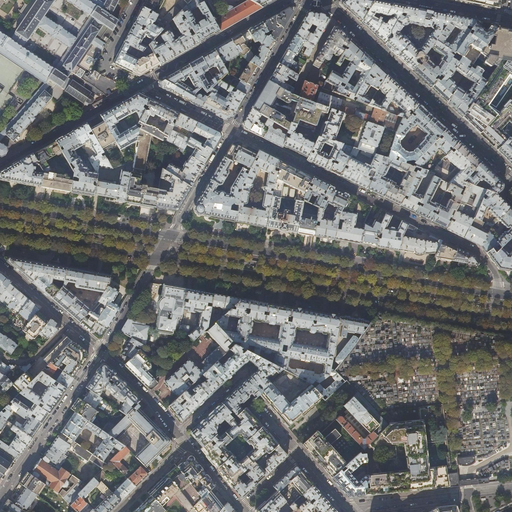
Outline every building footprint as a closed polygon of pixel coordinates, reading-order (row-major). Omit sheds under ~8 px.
[(30,121),(32,122),(35,118),(34,117),(51,97),(44,91),(52,82),(64,90),(71,80),(67,78),(76,65),(91,44),(93,45),(79,64),(89,71),(86,74),(85,73),(84,75),(87,77),(89,74),(91,75),(92,77),(93,77),(94,77),(95,77),(97,79),(100,74),(92,70),(104,47),(116,24),(118,20),(111,15),(118,0),(0,0),(0,156),(1,157),(5,155),(8,151),(7,147),(0,142),(0,141),(6,135),(13,141),(30,121)] [(158,0),(145,0),(142,7),(152,12),(158,0)] [(182,0),(181,1),(180,1),(163,18),(171,22),(173,20),(181,11),(191,0),(182,0)] [(215,35),(220,32),(201,0),(191,0),(181,11),(192,29),(194,34),(200,43),(204,41),(205,40),(205,39),(205,38),(211,35),(214,34),(215,35)] [(201,0),(220,32),(249,15),(262,7),(249,0),(246,0),(248,1),(233,9),(232,8),(231,6),(229,6),(227,7),(226,7),(226,8),(225,10),(225,12),(226,13),(218,18),(216,14),(215,14),(207,0),(201,0)] [(369,9),(374,0),(372,0),(344,0),(343,2),(341,4),(351,13),(361,22),(367,13),(364,10),(362,9),(362,8),(369,9)] [(383,2),(374,0),(369,9),(367,13),(361,22),(368,29),(377,38),(385,44),(387,40),(386,39),(388,35),(389,33),(396,22),(400,15),(401,13),(405,6),(399,5),(383,2)] [(457,0),(462,1),(478,4),(493,7),(500,8),(501,2),(501,0),(457,0)] [(277,15),(262,23),(272,40),(275,42),(283,28),(295,8),(294,7),(293,6),(277,15)] [(416,9),(405,6),(401,13),(405,14),(405,16),(403,18),(400,15),(396,22),(402,27),(409,23),(422,26),(425,11),(416,9)] [(169,24),(171,22),(163,18),(152,12),(142,7),(138,15),(133,23),(141,28),(142,25),(145,27),(144,29),(158,36),(164,30),(169,24)] [(192,29),(181,11),(173,20),(181,34),(177,36),(178,38),(178,39),(181,45),(185,52),(194,46),(200,43),(194,34),(190,36),(190,35),(190,34),(189,33),(189,32),(189,31),(192,29)] [(434,12),(425,11),(422,26),(431,28),(431,27),(432,27),(432,26),(432,24),(435,25),(436,26),(435,29),(434,29),(434,30),(433,29),(433,30),(428,37),(434,42),(435,40),(442,31),(441,31),(442,26),(445,26),(452,16),(434,12)] [(313,13),(309,12),(306,16),(295,36),(306,42),(314,47),(329,20),(326,16),(322,13),(316,13),(314,13),(313,13)] [(452,16),(445,26),(442,31),(435,40),(450,51),(454,54),(455,53),(469,31),(466,29),(466,26),(472,27),(476,21),(464,18),(452,16)] [(483,22),(476,21),(472,27),(469,31),(455,53),(463,58),(467,51),(467,48),(468,46),(470,45),(470,46),(472,46),(474,47),(474,48),(481,53),(488,42),(493,35),(499,26),(499,25),(491,24),(487,30),(485,31),(483,30),(483,29),(482,29),(479,27),(483,22)] [(262,22),(247,31),(251,38),(256,46),(256,47),(258,48),(257,49),(257,50),(258,51),(258,52),(259,52),(256,57),(254,56),(249,62),(259,68),(261,69),(270,53),(276,43),(275,42),(272,40),(262,23),(262,22)] [(398,33),(402,27),(396,22),(389,33),(390,34),(390,33),(392,34),(392,37),(391,37),(391,38),(388,35),(386,39),(387,40),(385,44),(391,50),(397,56),(409,43),(406,40),(407,40),(402,36),(398,33)] [(144,29),(141,28),(133,23),(131,29),(128,34),(141,41),(144,36),(154,40),(158,36),(144,29)] [(499,26),(493,35),(495,36),(493,45),(490,44),(488,42),(481,53),(477,57),(490,67),(493,64),(496,67),(497,65),(511,68),(511,30),(507,29),(500,28),(500,27),(499,26)] [(340,57),(350,40),(345,35),(336,27),(334,27),(312,65),(318,68),(324,58),(327,60),(329,60),(331,56),(331,55),(332,53),(340,57)] [(157,46),(154,40),(149,45),(149,46),(154,55),(156,53),(157,54),(159,57),(156,59),(159,63),(158,64),(160,66),(174,58),(185,52),(181,45),(178,39),(174,41),(172,37),(173,37),(172,34),(171,34),(169,31),(167,32),(163,34),(161,36),(161,37),(163,42),(165,42),(165,43),(165,44),(162,44),(157,46)] [(244,42),(251,38),(247,31),(240,35),(223,44),(214,49),(222,64),(240,55),(249,62),(254,56),(252,53),(251,53),(243,45),(244,42)] [(141,41),(128,34),(126,38),(123,43),(132,47),(142,52),(146,48),(140,44),(141,41)] [(304,46),(306,42),(295,36),(291,42),(286,50),(295,55),(297,57),(298,55),(297,55),(299,51),(300,51),(300,50),(302,45),(304,46)] [(431,46),(434,42),(428,37),(419,49),(419,50),(421,51),(420,52),(419,52),(418,53),(416,51),(417,50),(416,50),(409,43),(397,56),(406,64),(412,70),(418,63),(425,54),(431,46)] [(350,40),(340,57),(336,64),(339,66),(344,58),(350,62),(341,76),(348,80),(355,69),(364,53),(359,48),(350,40)] [(450,51),(435,40),(434,42),(431,46),(434,48),(434,49),(434,50),(443,56),(440,60),(440,61),(437,65),(437,66),(435,66),(428,59),(428,58),(428,57),(427,56),(425,54),(418,63),(412,70),(422,79),(431,88),(453,56),(450,54),(451,53),(449,52),(450,51)] [(314,47),(306,42),(304,46),(307,48),(303,54),(308,57),(314,47)] [(129,53),(132,47),(123,43),(119,51),(113,63),(131,73),(139,57),(138,57),(137,59),(125,54),(126,52),(129,53)] [(149,46),(146,48),(142,52),(132,47),(129,53),(138,57),(139,57),(131,73),(135,75),(136,73),(139,75),(145,71),(152,67),(158,64),(159,63),(156,59),(154,55),(149,46)] [(208,53),(201,57),(208,69),(213,67),(214,67),(215,67),(216,67),(220,74),(218,75),(217,73),(215,74),(216,76),(213,78),(214,78),(217,83),(220,81),(227,73),(222,64),(214,49),(208,53)] [(306,61),(299,58),(297,57),(295,55),(286,50),(282,56),(278,64),(289,70),(291,71),(298,75),(301,69),(306,61)] [(370,58),(364,53),(355,69),(361,73),(360,73),(360,74),(360,75),(361,75),(354,88),(346,83),(345,85),(343,88),(342,90),(355,94),(374,62),(370,58)] [(463,58),(455,53),(454,54),(453,56),(431,88),(438,94),(447,102),(457,87),(448,79),(455,70),(464,76),(470,68),(473,64),(463,58)] [(196,60),(188,64),(202,87),(207,93),(217,83),(214,78),(211,80),(212,82),(208,84),(203,75),(204,74),(204,73),(204,72),(208,69),(201,57),(196,60)] [(249,62),(238,79),(240,80),(249,85),(255,76),(259,68),(249,62)] [(382,69),(374,62),(355,94),(354,96),(357,98),(356,100),(368,105),(370,101),(363,96),(369,88),(372,90),(373,90),(374,88),(377,90),(378,88),(387,74),(382,69)] [(202,87),(188,64),(178,70),(162,79),(176,87),(192,96),(195,94),(198,91),(202,87)] [(291,71),(289,70),(278,64),(274,71),(268,81),(292,95),(294,88),(286,84),(283,83),(283,82),(283,81),(287,84),(288,81),(287,80),(286,79),(285,78),(287,76),(289,78),(296,81),(298,75),(291,71)] [(83,87),(83,88),(85,86),(83,85),(86,82),(80,78),(84,71),(76,65),(67,78),(71,80),(72,80),(71,80),(75,83),(75,82),(76,83),(79,85),(80,85),(79,86),(83,88),(83,87)] [(511,68),(497,65),(496,67),(490,76),(490,77),(488,80),(487,81),(470,105),(468,109),(462,117),(467,121),(473,127),(478,131),(480,133),(482,130),(511,97),(511,68)] [(474,70),(470,68),(464,76),(473,83),(468,90),(470,92),(468,95),(457,87),(447,102),(454,109),(462,117),(468,109),(466,107),(468,104),(470,105),(487,81),(480,76),(483,72),(476,67),(474,70)] [(346,83),(348,80),(341,76),(332,71),(324,83),(323,88),(345,96),(346,94),(350,95),(349,98),(353,99),(354,96),(355,94),(342,90),(343,88),(339,85),(341,82),(345,85),(346,83)] [(395,82),(387,74),(378,88),(385,95),(384,96),(385,97),(379,104),(378,105),(371,100),(370,101),(368,105),(374,107),(384,111),(386,106),(390,100),(400,86),(395,82)] [(176,87),(162,79),(160,81),(160,80),(159,81),(158,83),(159,83),(159,86),(162,88),(166,90),(168,91),(172,93),(176,87)] [(231,83),(229,86),(245,95),(248,91),(250,86),(249,85),(240,80),(239,82),(235,79),(232,80),(231,83)] [(71,80),(64,90),(64,91),(68,93),(67,93),(68,94),(68,93),(71,95),(71,96),(72,96),(75,98),(76,99),(79,101),(80,101),(83,103),(83,104),(84,104),(87,106),(88,104),(89,104),(91,104),(92,103),(93,102),(93,101),(94,99),(93,98),(93,97),(95,94),(91,92),(90,92),(90,93),(87,91),(87,90),(86,90),(83,88),(83,87),(83,88),(79,86),(80,85),(79,85),(76,83),(75,82),(75,83),(71,80),(72,80),(71,80)] [(217,83),(207,93),(204,96),(207,97),(235,113),(240,104),(245,95),(229,86),(220,81),(217,83)] [(298,98),(298,97),(292,95),(268,81),(264,87),(256,102),(251,109),(268,119),(274,122),(288,130),(289,128),(288,127),(290,122),(297,124),(311,129),(320,132),(323,121),(328,108),(316,104),(311,102),(298,98)] [(300,93),(298,97),(298,98),(311,102),(317,86),(304,81),(302,85),(300,93)] [(400,86),(390,100),(393,102),(401,110),(402,112),(400,113),(399,113),(397,116),(402,117),(405,120),(410,115),(408,114),(409,113),(408,112),(410,110),(412,113),(414,111),(420,105),(411,97),(400,86)] [(192,96),(176,87),(172,93),(186,100),(190,102),(196,98),(192,96)] [(207,93),(202,87),(198,91),(199,92),(201,91),(204,94),(202,95),(203,96),(201,98),(201,97),(201,96),(201,95),(199,94),(198,94),(197,95),(195,94),(192,96),(196,98),(190,102),(196,105),(202,108),(207,97),(204,96),(207,93)] [(130,98),(122,102),(129,115),(135,112),(137,112),(139,120),(145,109),(147,106),(150,99),(138,93),(130,98)] [(316,104),(328,108),(330,109),(335,110),(337,111),(343,113),(362,120),(383,128),(395,132),(402,117),(397,116),(384,111),(374,107),(371,117),(340,106),(342,100),(320,93),(316,104)] [(233,116),(235,113),(207,97),(203,105),(207,107),(217,112),(216,113),(216,114),(221,116),(226,119),(231,117),(232,118),(233,116)] [(511,108),(511,107),(511,97),(482,130),(491,138),(500,147),(509,137),(505,134),(511,126),(511,108)] [(176,120),(180,113),(167,107),(150,99),(147,106),(149,107),(148,110),(145,109),(139,120),(136,127),(139,128),(151,135),(165,143),(174,124),(172,122),(173,119),(176,120)] [(114,124),(129,115),(122,102),(112,108),(100,115),(104,123),(115,141),(120,150),(137,141),(139,128),(136,127),(135,125),(120,134),(114,124)] [(390,147),(389,149),(390,150),(387,158),(400,162),(411,166),(414,163),(408,161),(412,160),(413,159),(415,162),(438,137),(436,135),(437,133),(440,135),(446,129),(438,122),(428,112),(420,105),(414,111),(416,113),(415,115),(412,113),(410,115),(405,120),(402,117),(395,132),(393,140),(390,148),(390,147)] [(386,106),(384,111),(397,116),(393,112),(392,108),(386,106)] [(266,122),(268,119),(251,109),(249,113),(245,120),(262,129),(265,124),(264,123),(263,124),(257,121),(259,118),(263,120),(266,122)] [(323,121),(320,132),(318,136),(308,157),(307,160),(312,163),(319,166),(329,171),(339,152),(340,149),(343,144),(338,142),(334,141),(336,136),(338,130),(343,113),(337,111),(336,114),(334,113),(335,110),(330,109),(326,122),(323,121)] [(180,113),(176,120),(174,124),(165,143),(182,153),(186,145),(190,137),(191,135),(188,133),(187,136),(188,137),(187,138),(175,131),(178,126),(192,133),(193,132),(198,122),(189,118),(180,113)] [(271,126),(274,122),(268,119),(266,122),(265,124),(262,129),(266,132),(263,138),(272,143),(282,148),(283,144),(286,136),(282,134),(282,133),(281,133),(281,132),(280,131),(279,130),(278,129),(277,129),(276,130),(275,130),(272,129),(272,127),(271,126)] [(266,132),(262,129),(245,120),(244,122),(243,124),(244,129),(257,135),(263,138),(266,132)] [(383,128),(362,120),(356,137),(353,147),(359,149),(361,150),(373,153),(374,154),(376,148),(380,136),(383,128)] [(191,135),(190,137),(203,145),(212,151),(216,144),(221,137),(220,133),(210,128),(198,122),(193,132),(207,139),(204,143),(192,136),(193,135),(192,134),(191,135)] [(296,128),(297,124),(290,122),(288,127),(289,128),(288,130),(286,136),(283,144),(283,145),(284,146),(285,147),(286,148),(287,148),(288,147),(298,152),(303,155),(307,157),(308,157),(318,136),(320,132),(311,129),(311,135),(312,136),(311,137),(312,138),(311,141),(311,142),(301,137),(301,136),(301,135),(298,134),(297,134),(293,133),(296,128)] [(80,127),(72,131),(77,138),(78,140),(81,146),(89,142),(91,144),(90,144),(90,145),(95,154),(88,158),(91,162),(102,156),(101,154),(104,153),(101,148),(93,134),(92,135),(90,135),(89,135),(89,134),(91,132),(91,130),(86,123),(80,127)] [(115,141),(104,123),(98,126),(91,130),(91,132),(93,134),(101,148),(115,141)] [(151,135),(139,128),(137,141),(133,161),(125,202),(139,204),(155,207),(158,190),(146,187),(146,186),(141,185),(141,186),(139,186),(142,170),(145,171),(151,135)] [(446,129),(440,135),(438,137),(415,162),(414,163),(411,166),(415,167),(420,168),(437,150),(439,149),(446,155),(459,141),(452,135),(446,129)] [(72,131),(65,135),(55,141),(56,142),(62,152),(69,164),(71,163),(80,158),(79,156),(75,155),(76,152),(76,151),(77,150),(77,149),(81,147),(81,146),(78,140),(75,142),(74,140),(77,138),(72,131)] [(190,137),(186,145),(194,149),(190,157),(204,165),(209,157),(212,151),(203,145),(190,137)] [(509,161),(511,163),(511,146),(511,145),(511,143),(511,140),(509,137),(500,147),(497,150),(509,161)] [(459,141),(446,155),(445,156),(460,170),(448,183),(449,184),(460,190),(462,186),(463,186),(465,187),(467,183),(465,183),(464,182),(462,182),(464,180),(465,179),(472,171),(468,167),(470,164),(475,169),(481,162),(470,152),(459,141)] [(38,163),(43,172),(41,187),(55,189),(70,192),(72,181),(66,180),(67,176),(66,174),(65,174),(64,176),(53,174),(46,161),(57,154),(57,155),(62,152),(56,142),(48,146),(33,155),(38,163)] [(353,147),(343,144),(340,149),(344,151),(343,154),(339,152),(329,171),(335,174),(339,176),(353,147)] [(248,172),(256,156),(247,151),(237,146),(237,148),(232,145),(229,149),(224,158),(232,162),(242,168),(248,172)] [(370,159),(372,155),(374,156),(369,166),(364,163),(363,164),(351,158),(352,155),(355,157),(356,156),(357,156),(359,153),(358,152),(359,149),(353,147),(339,176),(355,184),(366,189),(382,156),(374,154),(373,153),(361,150),(359,153),(370,159)] [(259,150),(256,156),(248,172),(243,183),(251,184),(259,168),(268,173),(265,187),(273,189),(278,161),(278,160),(269,155),(259,150)] [(33,167),(38,163),(33,155),(32,154),(8,168),(0,172),(0,179),(1,180),(1,179),(19,183),(41,187),(43,172),(37,173),(33,172),(33,169),(34,169),(35,168),(33,168),(33,167)] [(102,156),(91,162),(96,172),(97,173),(98,173),(99,167),(113,169),(113,168),(105,155),(102,156)] [(397,169),(400,162),(387,158),(382,156),(366,189),(376,194),(383,198),(391,181),(390,180),(391,179),(389,178),(389,180),(384,177),(389,166),(397,169)] [(197,177),(204,165),(190,157),(187,162),(185,161),(183,166),(184,167),(181,171),(179,170),(179,169),(176,167),(175,167),(174,167),(169,164),(165,171),(178,179),(182,182),(191,187),(197,177)] [(238,205),(241,193),(237,192),(238,189),(241,190),(242,184),(243,183),(248,172),(242,168),(231,187),(229,194),(224,193),(224,192),(224,191),(223,190),(222,190),(221,191),(220,191),(220,192),(219,193),(215,190),(218,185),(219,185),(222,184),(228,173),(228,170),(232,162),(224,158),(223,157),(221,160),(213,175),(203,191),(194,207),(194,209),(194,211),(195,213),(196,214),(198,215),(200,215),(202,215),(203,215),(203,216),(221,219),(235,221),(237,211),(232,210),(233,204),(238,205)] [(82,162),(80,158),(71,163),(75,168),(74,169),(73,170),(73,171),(73,173),(73,177),(75,177),(79,179),(78,182),(72,181),(70,192),(82,194),(94,196),(94,194),(95,186),(93,185),(93,184),(93,182),(95,182),(95,183),(96,183),(97,180),(98,173),(97,173),(96,172),(95,172),(94,172),(93,172),(88,171),(88,170),(89,170),(89,169),(88,169),(88,168),(87,168),(87,167),(83,166),(82,163),(82,162)] [(125,202),(133,161),(122,165),(125,166),(124,171),(121,170),(119,184),(115,183),(116,182),(113,181),(113,183),(97,180),(96,183),(95,186),(94,194),(110,197),(116,198),(116,200),(125,202)] [(283,163),(278,161),(273,189),(272,196),(279,197),(281,185),(282,183),(297,190),(295,200),(303,202),(303,200),(304,196),(313,178),(299,171),(283,163)] [(415,167),(411,166),(400,162),(397,169),(401,171),(402,171),(406,173),(399,187),(395,185),(395,183),(391,181),(383,198),(391,202),(399,206),(416,173),(412,171),(415,167)] [(481,162),(475,169),(472,171),(465,179),(467,181),(465,183),(467,183),(474,186),(479,180),(480,181),(482,180),(482,178),(490,186),(486,190),(497,194),(501,190),(502,189),(502,187),(503,186),(503,184),(502,183),(502,182),(500,180),(492,173),(481,162)] [(180,183),(178,179),(165,171),(162,169),(160,178),(164,179),(171,183),(169,193),(167,193),(167,192),(166,190),(158,189),(158,190),(155,207),(165,209),(177,211),(185,197),(191,187),(182,182),(181,184),(180,183)] [(417,171),(416,173),(399,206),(408,210),(415,214),(424,195),(423,194),(423,196),(419,194),(418,194),(418,195),(414,194),(416,190),(422,177),(423,177),(424,177),(428,171),(421,169),(419,172),(417,171)] [(435,173),(433,176),(439,179),(442,175),(432,170),(430,171),(435,173)] [(440,180),(439,179),(433,176),(424,195),(415,214),(422,217),(431,221),(439,205),(442,199),(437,196),(435,202),(434,202),(433,203),(430,201),(440,180)] [(313,177),(313,178),(304,196),(303,200),(307,202),(311,193),(313,194),(313,195),(313,196),(314,196),(315,196),(316,196),(317,196),(313,205),(318,208),(329,186),(329,185),(323,182),(313,177)] [(446,191),(449,184),(448,183),(442,181),(439,187),(440,189),(445,191),(446,191)] [(251,184),(243,183),(242,184),(241,190),(241,193),(238,205),(237,211),(235,221),(250,224),(266,227),(272,196),(273,189),(265,187),(263,187),(263,189),(263,190),(264,190),(265,191),(262,206),(263,207),(264,207),(264,210),(243,206),(244,204),(245,204),(247,203),(249,188),(250,188),(251,187),(252,187),(252,185),(253,185),(251,184)] [(455,211),(450,222),(446,229),(455,234),(464,238),(474,217),(482,198),(484,194),(485,190),(474,186),(467,183),(465,187),(463,191),(460,200),(465,203),(465,204),(471,207),(472,206),(473,206),(469,217),(459,212),(459,211),(456,209),(455,211)] [(463,191),(460,190),(449,184),(446,191),(449,193),(450,192),(452,197),(450,201),(455,203),(456,201),(455,200),(457,199),(460,200),(463,191)] [(337,190),(329,186),(318,208),(323,209),(324,210),(327,203),(334,206),(334,207),(336,208),(335,210),(333,213),(334,213),(339,215),(348,196),(337,190)] [(486,190),(485,190),(484,194),(488,198),(486,200),(483,200),(482,198),(474,217),(481,221),(486,209),(488,207),(489,209),(488,210),(496,219),(493,221),(493,223),(489,223),(487,222),(486,223),(487,224),(491,226),(492,226),(498,220),(511,208),(503,200),(497,194),(486,190)] [(348,196),(339,215),(334,239),(348,242),(360,244),(364,225),(364,224),(355,222),(356,214),(350,213),(351,209),(356,198),(349,195),(348,196)] [(280,198),(279,197),(272,196),(266,227),(283,230),(297,233),(301,213),(303,202),(295,200),(292,214),(289,214),(289,211),(289,210),(284,209),(283,210),(282,212),(278,212),(277,212),(276,211),(277,209),(278,209),(278,208),(280,198)] [(458,204),(455,203),(450,201),(448,200),(445,208),(439,205),(431,221),(438,225),(446,229),(450,222),(448,221),(453,210),(455,211),(456,209),(458,204)] [(321,219),(323,209),(318,208),(316,216),(313,235),(324,237),(334,239),(339,215),(334,213),(333,219),(331,220),(321,219)] [(511,209),(511,208),(498,220),(506,228),(508,228),(508,227),(509,228),(506,232),(504,232),(497,238),(497,240),(496,241),(496,242),(500,247),(508,240),(510,238),(511,235),(511,209)] [(376,247),(380,223),(386,213),(380,210),(379,213),(380,213),(376,221),(375,220),(371,227),(366,224),(365,225),(364,224),(364,225),(360,244),(368,246),(376,247)] [(316,216),(301,213),(297,233),(305,234),(313,235),(316,216)] [(402,236),(408,224),(401,220),(396,230),(394,229),(394,228),(394,227),(389,226),(389,227),(388,228),(385,228),(392,216),(386,213),(380,223),(376,247),(387,249),(399,251),(402,236)] [(483,222),(481,221),(474,217),(464,238),(472,242),(481,247),(490,229),(491,226),(487,224),(485,230),(481,228),(483,222)] [(414,238),(416,230),(417,228),(408,224),(402,236),(399,251),(401,251),(405,251),(405,252),(413,253),(413,252),(415,253),(416,254),(419,255),(420,255),(421,254),(422,254),(424,253),(424,254),(433,254),(433,253),(436,253),(441,242),(441,241),(429,235),(428,239),(427,239),(426,240),(422,240),(414,238)] [(494,233),(491,229),(490,229),(481,247),(484,250),(486,253),(492,249),(495,253),(498,249),(496,247),(498,245),(500,248),(500,247),(496,242),(496,241),(492,235),(494,233)] [(450,246),(441,242),(436,253),(434,257),(444,259),(451,261),(456,249),(450,246)] [(500,247),(500,248),(498,249),(495,253),(492,249),(486,253),(490,258),(498,269),(511,271),(511,249),(508,246),(503,246),(501,248),(500,247)] [(466,263),(470,255),(464,252),(457,248),(456,249),(451,261),(458,262),(458,263),(457,264),(457,265),(458,266),(459,266),(460,266),(461,265),(466,266),(466,263)] [(470,255),(466,263),(468,263),(468,265),(473,266),(477,266),(477,265),(478,265),(479,264),(477,262),(473,257),(470,255)] [(64,281),(66,267),(58,266),(34,262),(9,257),(7,261),(37,286),(52,299),(60,289),(53,283),(53,279),(64,281)] [(99,273),(66,267),(64,281),(63,286),(60,289),(52,299),(60,307),(80,323),(85,317),(87,314),(94,307),(98,302),(99,301),(102,296),(99,294),(89,308),(64,287),(68,282),(75,283),(75,286),(76,288),(104,293),(108,285),(109,284),(110,275),(99,273)] [(0,271),(0,294),(10,283),(11,281),(4,275),(0,271)] [(156,331),(157,331),(168,333),(172,334),(172,333),(176,334),(177,331),(178,332),(180,325),(182,309),(186,289),(185,289),(174,287),(163,285),(161,285),(161,284),(160,284),(150,282),(149,282),(147,286),(144,291),(129,316),(128,318),(145,322),(144,326),(148,327),(148,329),(156,330),(156,331)] [(15,288),(10,283),(0,294),(0,303),(5,308),(7,306),(20,292),(16,288),(15,288)] [(111,322),(120,307),(112,302),(118,291),(111,287),(110,287),(108,285),(104,293),(102,296),(99,301),(98,302),(105,306),(103,309),(102,308),(101,308),(100,308),(99,310),(94,307),(87,314),(90,317),(88,319),(85,317),(80,323),(85,328),(98,339),(102,338),(111,322)] [(186,289),(182,309),(187,310),(187,311),(187,312),(193,313),(194,313),(194,311),(200,313),(198,326),(188,336),(193,341),(203,332),(203,331),(207,328),(213,294),(201,292),(186,289)] [(24,295),(20,292),(7,306),(17,315),(29,300),(24,295)] [(224,308),(226,296),(219,295),(213,294),(207,328),(206,332),(214,324),(221,318),(223,308),(224,308)] [(232,297),(226,296),(224,308),(223,308),(221,318),(231,309),(234,306),(239,301),(239,298),(232,297)] [(252,320),(264,322),(268,303),(261,302),(239,298),(239,301),(234,306),(235,307),(235,309),(231,309),(221,318),(214,324),(235,345),(235,344),(258,356),(262,337),(249,335),(249,333),(250,333),(251,332),(252,323),(252,322),(251,322),(252,320)] [(34,304),(29,300),(17,315),(14,318),(16,320),(15,323),(15,325),(17,326),(18,327),(20,327),(22,329),(37,311),(40,309),(34,304)] [(280,325),(277,340),(262,337),(258,356),(260,357),(280,368),(283,351),(281,351),(282,344),(284,345),(289,322),(287,322),(286,320),(287,316),(290,316),(291,308),(281,306),(268,303),(264,322),(268,323),(269,323),(269,324),(273,325),(274,324),(280,325)] [(338,322),(339,316),(329,314),(313,311),(291,308),(290,316),(292,317),(291,322),(289,322),(284,345),(287,345),(285,352),(283,351),(280,368),(282,369),(285,370),(309,383),(311,385),(312,384),(311,384),(312,383),(312,382),(313,382),(313,381),(313,379),(316,381),(319,382),(322,379),(323,380),(326,378),(325,377),(329,375),(329,374),(330,369),(333,353),(333,352),(334,348),(334,347),(339,323),(338,322)] [(41,315),(37,311),(22,329),(34,339),(39,333),(49,321),(43,317),(41,315)] [(367,326),(370,323),(368,321),(355,319),(339,316),(338,322),(339,323),(342,323),(340,336),(345,337),(347,331),(359,333),(362,334),(365,329),(363,329),(364,326),(367,326)] [(145,346),(148,329),(148,327),(144,326),(145,322),(128,318),(126,323),(120,331),(132,338),(144,345),(145,346)] [(51,319),(49,321),(39,333),(47,339),(49,336),(50,337),(53,335),(55,332),(56,333),(58,330),(61,327),(56,323),(51,319)] [(235,345),(214,324),(206,332),(219,346),(202,362),(203,363),(201,365),(194,358),(191,361),(189,359),(165,382),(171,389),(179,397),(186,390),(193,383),(195,382),(199,378),(203,375),(210,368),(217,361),(229,350),(227,347),(230,344),(232,347),(235,345)] [(191,327),(180,325),(178,332),(186,333),(187,334),(190,331),(191,327)] [(3,335),(0,332),(0,347),(1,348),(8,337),(7,337),(7,336),(5,334),(4,334),(3,335)] [(336,361),(339,363),(358,339),(355,336),(353,336),(348,342),(347,342),(341,350),(342,351),(336,358),(336,361)] [(9,338),(8,337),(1,348),(6,351),(11,354),(17,345),(15,343),(16,343),(12,340),(13,339),(10,337),(9,338)] [(75,371),(80,364),(61,352),(72,341),(71,341),(69,338),(66,337),(57,346),(43,360),(48,365),(50,362),(57,367),(58,368),(60,365),(61,366),(62,364),(61,364),(62,362),(65,365),(64,366),(65,367),(62,371),(63,371),(71,377),(75,371)] [(140,350),(144,345),(132,338),(130,341),(127,346),(126,346),(126,347),(124,350),(121,355),(122,355),(122,357),(122,358),(128,361),(132,357),(135,354),(140,350)] [(61,352),(80,364),(82,366),(85,362),(83,361),(86,358),(85,352),(82,350),(82,348),(78,346),(72,341),(61,352)] [(235,345),(232,347),(229,350),(231,351),(234,354),(222,366),(217,361),(210,368),(212,370),(214,370),(217,373),(216,374),(223,383),(228,378),(229,378),(232,375),(240,368),(244,363),(245,363),(249,359),(252,361),(254,363),(260,357),(235,344),(235,345)] [(149,358),(140,350),(135,354),(138,357),(135,359),(132,357),(128,361),(125,365),(138,378),(147,387),(155,379),(147,372),(149,369),(150,368),(150,367),(150,366),(150,365),(147,362),(148,362),(147,361),(149,358)] [(260,357),(254,363),(256,367),(258,368),(258,369),(256,371),(250,377),(258,385),(259,384),(262,387),(262,389),(263,391),(271,383),(267,379),(272,375),(271,374),(274,370),(277,372),(278,373),(282,369),(260,357)] [(50,378),(57,367),(50,362),(48,365),(47,366),(49,368),(48,370),(45,368),(43,370),(41,372),(50,378)] [(6,366),(2,363),(0,366),(0,384),(3,387),(0,390),(3,393),(13,384),(7,378),(8,376),(9,377),(13,373),(12,373),(14,371),(12,369),(14,367),(12,365),(11,366),(10,365),(8,367),(6,366)] [(90,390),(99,396),(102,392),(100,391),(104,386),(106,388),(116,398),(118,400),(118,399),(119,400),(120,401),(121,402),(123,402),(121,405),(121,406),(119,410),(126,415),(137,403),(141,399),(121,378),(106,364),(105,364),(104,363),(103,364),(102,365),(100,366),(95,374),(86,387),(90,390)] [(18,367),(25,372),(26,371),(32,366),(30,364),(27,367),(22,367),(21,367),(20,367),(19,366),(18,367)] [(212,370),(210,368),(203,375),(207,379),(204,382),(202,383),(199,378),(195,382),(196,383),(198,385),(203,390),(205,392),(209,396),(216,389),(223,383),(216,374),(214,375),(212,372),(212,370)] [(319,382),(316,381),(311,385),(322,397),(325,400),(345,381),(334,370),(330,369),(329,374),(333,375),(333,376),(333,377),(336,381),(335,382),(334,382),(326,389),(326,390),(325,391),(319,385),(319,382)] [(285,370),(271,383),(263,391),(259,395),(275,412),(287,427),(302,415),(303,416),(315,405),(314,404),(322,397),(309,383),(285,370)] [(13,384),(21,392),(34,379),(26,371),(25,372),(13,384)] [(73,378),(71,377),(63,371),(56,380),(53,378),(52,379),(66,389),(69,385),(73,378)] [(38,406),(40,403),(43,405),(41,408),(49,413),(57,402),(66,389),(52,379),(50,378),(41,372),(34,379),(21,392),(20,393),(22,395),(34,403),(38,406)] [(257,386),(258,385),(250,377),(237,389),(222,403),(229,412),(231,410),(237,416),(243,409),(239,405),(252,393),(255,397),(254,398),(255,399),(259,395),(263,391),(262,389),(259,388),(257,386)] [(155,379),(147,387),(151,390),(159,383),(155,379)] [(375,390),(375,397),(397,395),(396,383),(392,383),(392,391),(389,391),(389,386),(385,386),(384,380),(370,381),(370,385),(368,385),(369,391),(375,390)] [(177,415),(179,418),(182,421),(196,408),(209,396),(205,392),(201,396),(199,394),(203,390),(198,385),(193,389),(193,390),(195,392),(192,395),(186,390),(179,397),(169,405),(177,415)] [(102,398),(99,396),(90,390),(85,397),(82,401),(95,409),(98,405),(102,399),(102,398)] [(372,431),(377,436),(389,424),(378,413),(371,406),(358,392),(344,406),(349,412),(345,416),(365,438),(372,431)] [(11,401),(11,402),(12,403),(31,416),(32,414),(36,416),(34,418),(42,424),(45,419),(49,413),(41,408),(38,406),(34,403),(30,409),(29,408),(29,407),(15,398),(11,401)] [(98,412),(95,409),(82,401),(78,398),(76,401),(71,409),(75,411),(89,421),(96,412),(97,413),(98,412)] [(8,405),(7,405),(4,409),(6,410),(3,413),(1,411),(0,412),(0,416),(6,420),(11,414),(10,412),(11,410),(24,419),(26,418),(27,419),(23,426),(16,421),(13,425),(32,438),(37,431),(38,430),(42,424),(34,418),(31,416),(12,403),(10,406),(8,405)] [(140,406),(137,403),(126,415),(115,425),(107,434),(112,437),(114,438),(116,440),(132,423),(145,437),(149,442),(135,456),(146,467),(151,461),(168,445),(172,442),(158,428),(138,407),(140,406)] [(230,413),(229,412),(222,403),(207,416),(191,432),(198,442),(203,447),(217,434),(222,429),(224,427),(220,423),(224,419),(228,424),(233,419),(229,414),(230,413)] [(393,411),(393,408),(391,407),(380,408),(375,403),(371,406),(378,413),(393,411)] [(245,407),(243,409),(237,416),(241,420),(237,423),(233,419),(228,424),(231,427),(225,432),(232,439),(238,433),(241,434),(244,437),(243,438),(246,441),(262,426),(253,416),(245,407)] [(60,432),(66,436),(68,434),(70,435),(68,438),(78,444),(79,443),(83,446),(82,447),(87,450),(88,451),(97,458),(99,455),(101,457),(99,459),(103,462),(114,447),(120,451),(125,446),(116,440),(114,438),(112,441),(110,439),(112,437),(107,434),(103,431),(89,421),(75,411),(66,424),(60,432)] [(0,433),(8,422),(6,420),(0,416),(0,433)] [(369,443),(377,436),(372,431),(365,438),(363,438),(348,422),(347,423),(341,416),(339,416),(336,419),(363,449),(369,443)] [(110,421),(103,431),(107,434),(115,425),(110,421)] [(389,424),(377,436),(369,443),(374,448),(376,460),(397,458),(395,442),(405,441),(408,471),(367,475),(368,482),(368,488),(366,488),(363,488),(364,496),(370,495),(370,494),(381,492),(385,492),(401,490),(421,488),(428,487),(428,489),(446,487),(449,487),(446,468),(446,467),(426,469),(421,421),(389,424)] [(26,446),(32,438),(13,425),(11,429),(11,430),(16,433),(17,435),(9,446),(18,453),(21,455),(26,446)] [(270,436),(262,426),(246,441),(249,444),(250,443),(253,446),(253,449),(246,456),(252,462),(254,461),(265,450),(268,454),(273,449),(278,445),(270,436)] [(329,472),(333,476),(357,454),(335,429),(323,439),(316,431),(304,443),(306,445),(310,451),(309,452),(312,455),(313,454),(315,456),(322,465),(329,472)] [(218,436),(217,434),(203,447),(201,449),(211,462),(216,468),(232,454),(229,450),(228,451),(225,449),(225,446),(232,439),(225,432),(221,436),(218,436)] [(78,444),(68,438),(67,437),(65,440),(64,440),(58,435),(56,439),(51,445),(64,454),(68,449),(68,450),(69,449),(88,462),(89,460),(102,469),(107,464),(103,462),(99,459),(97,458),(88,451),(87,450),(82,447),(78,444)] [(0,452),(13,461),(18,453),(9,446),(0,440),(0,452)] [(64,454),(51,445),(48,450),(44,456),(60,467),(61,465),(62,464),(65,459),(67,456),(64,454)] [(287,455),(278,445),(273,449),(276,451),(276,453),(275,453),(266,461),(267,462),(265,463),(264,462),(263,464),(262,463),(263,460),(268,456),(267,455),(259,462),(269,473),(277,465),(287,455)] [(129,451),(125,446),(120,451),(110,461),(113,463),(118,468),(126,476),(136,486),(145,478),(148,474),(140,466),(129,477),(127,474),(128,473),(126,472),(128,470),(122,464),(120,462),(119,461),(129,451)] [(0,476),(1,478),(9,467),(13,461),(0,452),(0,476)] [(357,454),(333,476),(332,477),(341,487),(349,497),(357,497),(364,496),(363,488),(366,488),(365,483),(368,482),(367,475),(367,474),(365,474),(357,482),(349,473),(361,462),(366,462),(365,453),(361,454),(360,452),(357,454)] [(235,457),(232,454),(216,468),(224,478),(232,487),(240,480),(238,477),(248,468),(250,470),(257,464),(254,461),(252,462),(246,456),(240,462),(239,462),(237,461),(234,458),(235,457)] [(36,464),(35,466),(35,465),(35,466),(33,469),(33,468),(33,469),(34,470),(31,474),(58,493),(63,498),(80,481),(60,467),(44,456),(41,459),(40,459),(40,458),(40,459),(38,462),(38,461),(37,462),(38,462),(36,464)] [(177,467),(190,483),(197,478),(203,485),(202,486),(202,487),(202,488),(197,492),(202,498),(210,490),(214,486),(204,472),(191,456),(187,460),(186,459),(184,459),(182,461),(182,463),(177,467)] [(473,462),(474,462),(474,457),(457,458),(457,464),(458,463),(459,464),(460,464),(463,464),(463,465),(464,465),(468,464),(469,465),(469,464),(472,462),(472,463),(473,463),(473,462)] [(259,462),(257,464),(250,470),(246,474),(250,479),(245,484),(241,480),(243,479),(242,478),(240,480),(232,487),(236,493),(239,496),(243,497),(252,489),(258,483),(257,481),(264,474),(265,476),(269,473),(259,462)] [(450,464),(449,464),(449,465),(448,465),(448,466),(446,468),(449,487),(468,485),(484,483),(488,482),(488,478),(467,480),(458,481),(457,472),(455,471),(453,471),(453,469),(451,469),(450,464)] [(273,486),(277,491),(278,492),(301,471),(298,468),(295,465),(280,479),(273,486)] [(173,469),(167,474),(181,492),(191,484),(190,483),(177,467),(177,466),(173,469)] [(97,476),(103,481),(108,476),(102,470),(97,476)] [(307,478),(301,471),(278,492),(286,502),(289,506),(294,502),(302,494),(313,484),(307,478)] [(19,483),(26,488),(36,495),(49,504),(57,511),(77,511),(70,505),(63,498),(58,493),(31,474),(27,472),(25,475),(21,480),(19,483)] [(196,511),(181,492),(167,474),(163,478),(153,488),(148,493),(150,495),(161,506),(174,494),(188,511),(196,511)] [(113,493),(95,476),(78,494),(83,499),(88,495),(87,494),(96,486),(107,497),(94,510),(95,511),(109,511),(111,511),(115,507),(121,501),(113,493)] [(133,489),(136,486),(126,476),(124,478),(126,480),(121,485),(119,483),(115,486),(118,489),(113,493),(121,501),(129,493),(133,489)] [(336,511),(330,504),(329,503),(313,484),(302,494),(305,498),(305,497),(306,499),(306,500),(303,503),(302,503),(300,504),(300,505),(298,507),(298,508),(299,508),(298,508),(297,509),(296,507),(296,506),(297,505),(294,502),(289,506),(292,510),(294,511),(336,511)] [(26,510),(36,495),(26,488),(21,494),(16,502),(16,503),(24,508),(26,510)] [(217,499),(210,490),(202,498),(199,502),(204,508),(199,511),(203,511),(205,510),(206,511),(218,511),(219,511),(223,507),(217,499)] [(286,502),(278,492),(277,491),(265,502),(256,510),(255,511),(294,511),(292,510),(290,511),(279,511),(280,511),(278,509),(286,502)] [(87,503),(83,499),(78,494),(74,497),(76,499),(70,505),(77,511),(78,511),(79,511),(87,503)] [(164,511),(166,510),(161,506),(150,495),(145,500),(133,511),(164,511)] [(19,511),(22,508),(23,508),(24,508),(16,503),(15,504),(8,499),(6,502),(3,506),(12,511),(19,511)] [(228,502),(223,507),(219,511),(232,511),(234,510),(231,507),(228,502)]
